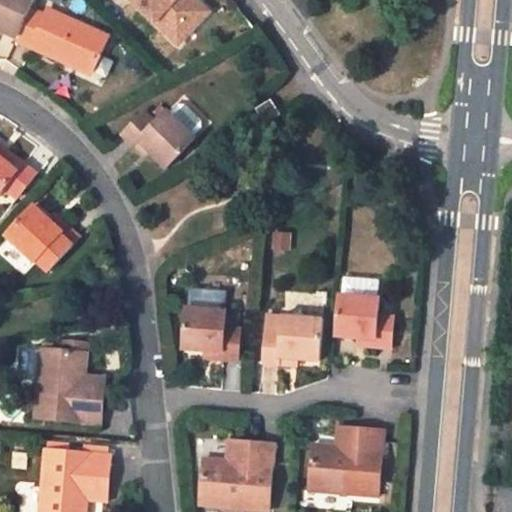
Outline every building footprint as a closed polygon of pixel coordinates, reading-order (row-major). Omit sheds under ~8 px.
[(0,0),(0,32),(18,42),(32,10),(35,0),(0,0)] [(160,0),(130,0),(147,15),(160,0)] [(95,75),(110,37),(50,9),(46,16),(32,10),(18,42),(95,75)] [(281,115),(272,100),(258,109),(267,123),(281,115)] [(179,106),(171,114),(194,137),(202,129),(203,121),(186,105),(179,106)] [(171,114),(168,112),(157,123),(146,112),(124,135),(135,146),(141,139),(153,151),(170,168),(197,139),(194,137),(171,114)] [(135,146),(148,157),(153,151),(141,139),(135,146)] [(25,166),(1,145),(0,146),(0,157),(19,174),(25,166)] [(0,157),(0,197),(6,190),(17,199),(37,176),(25,166),(19,174),(0,157)] [(80,238),(56,216),(52,221),(34,207),(8,236),(36,262),(38,260),(49,270),(58,261),(80,238)] [(380,294),(381,280),(344,276),(342,290),(380,294)] [(394,318),(379,315),(381,300),(340,296),(337,335),(357,337),(377,339),(376,348),(392,349),(394,318)] [(226,313),(188,310),(185,350),(204,351),(224,353),(226,313)] [(323,320),(284,317),(283,324),(282,334),(280,357),(298,359),(319,361),(323,320)] [(283,324),(272,322),(271,333),(282,334),(283,324)] [(224,353),(223,360),(238,362),(240,331),(226,329),(224,353)] [(263,364),(279,365),(280,357),(282,334),(271,333),(267,332),(263,364)] [(357,337),(357,346),(376,348),(377,339),(357,337)] [(89,354),(90,343),(63,340),(61,352),(89,354)] [(106,390),(85,387),(86,377),(89,354),(61,352),(42,350),(35,418),(102,426),(106,390)] [(204,351),(204,359),(223,360),(224,353),(204,351)] [(279,365),(298,367),(298,359),(280,357),(279,365)] [(106,390),(106,379),(86,377),(85,387),(106,390)] [(348,427),(338,426),(335,447),(346,448),(348,427)] [(348,427),(346,448),(335,447),(314,445),(309,491),(378,498),(385,431),(348,427)] [(238,443),(228,442),(226,460),(236,461),(238,443)] [(238,443),(236,461),(226,460),(205,458),(199,505),(270,511),(276,446),(238,443)] [(109,456),(46,449),(40,511),(86,511),(87,502),(89,490),(107,492),(109,456)] [(87,502),(106,504),(107,492),(89,490),(87,502)]
